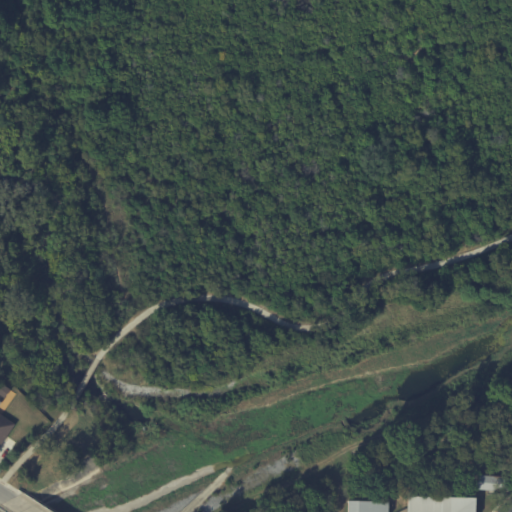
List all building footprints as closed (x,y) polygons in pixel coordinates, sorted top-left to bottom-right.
[(50,419),(45,423),(37,415),(42,410),(50,418),(50,419)] [(2,447),(0,449),(0,413),(17,425),(2,447)] [(506,475),(475,475),(475,490),(505,491),(506,475)] [(407,511),(407,498),(474,500),(474,511),(407,511)] [(343,511),(343,501),(385,502),(384,511),(343,511)]
